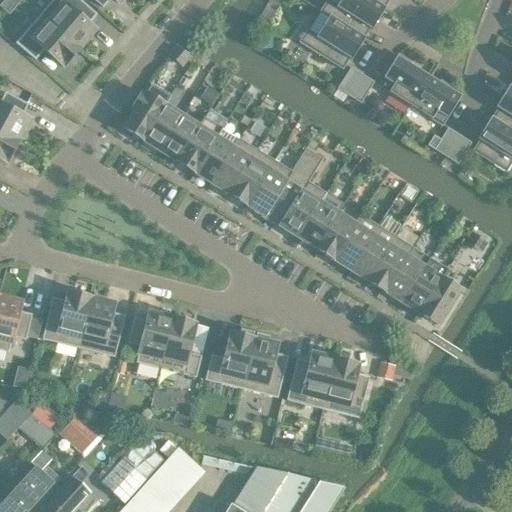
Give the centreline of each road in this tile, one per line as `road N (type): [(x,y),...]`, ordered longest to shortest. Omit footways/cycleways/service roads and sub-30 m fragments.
road 1 (residential): [(18,251),(233,307),(266,303)]
road 2 (residential): [(266,303),(236,266),(68,159)]
road 3 (residential): [(200,0),(68,159)]
